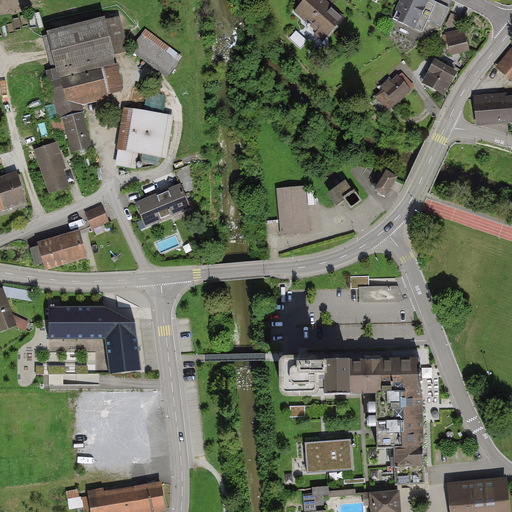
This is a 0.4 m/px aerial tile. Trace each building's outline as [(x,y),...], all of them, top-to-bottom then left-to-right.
[(345,21),(323,0),(282,0),(282,1),(324,42),(345,21)] [(414,34),(427,4),(418,0),(397,0),(388,23),(414,34)] [(455,27),(460,16),(451,13),(447,24),(455,27)] [(116,16),(39,34),(67,154),(90,149),(79,103),(120,94),(111,56),(124,53),(116,16)] [(442,35),(447,57),(467,52),(462,30),(442,35)] [(302,47),(308,41),(298,32),(292,38),(302,47)] [(141,36),(129,53),(165,78),(178,61),(141,36)] [(511,84),(511,49),(495,68),(511,84)] [(441,96),(454,74),(431,60),(417,83),(441,96)] [(384,111),(414,87),(401,71),(371,96),(384,111)] [(165,98),(154,96),(153,105),(164,107),(165,98)] [(471,125),(511,121),(511,96),(469,100),(471,125)] [(172,119),(120,110),(113,153),(164,162),(172,119)] [(53,145),(32,151),(47,195),(67,188),(53,145)] [(382,199),(393,179),(380,171),(368,191),(382,199)] [(0,208),(25,200),(17,175),(0,181),(0,208)] [(347,181),(327,194),(338,211),(358,199),(347,181)] [(132,205),(142,229),(188,209),(178,186),(132,205)] [(308,235),(304,189),(274,191),(278,237),(308,235)] [(87,214),(93,228),(108,222),(102,208),(87,214)] [(79,234),(32,248),(37,265),(45,262),(47,268),(86,257),(79,234)] [(352,274),(352,286),(371,286),(370,274),(352,274)] [(360,287),(361,302),(388,301),(388,293),(402,293),(401,285),(360,287)] [(1,290),(0,290),(0,328),(1,330),(14,326),(1,290)] [(110,307),(49,308),(49,337),(105,336),(110,374),(142,370),(135,320),(110,307)] [(312,361),(286,361),(285,362),(283,363),(282,365),(283,391),(284,393),(285,394),(286,395),(313,395),(315,394),(316,392),(316,390),(316,378),(325,378),(325,395),(350,395),(350,394),(364,393),(365,406),(376,406),(378,449),(394,448),(396,485),(425,483),(420,359),(349,361),(349,360),(325,361),(325,366),(316,366),(316,364),(314,362),(312,361)] [(66,383),(66,366),(50,365),(50,383),(66,383)] [(77,373),(77,379),(95,379),(95,373),(78,373),(78,368),(67,368),(67,373),(77,373)] [(302,444),(304,476),(351,473),(349,441),(302,444)] [(450,486),(452,511),(506,511),(503,481),(450,486)] [(162,511),(158,486),(87,496),(89,511),(162,511)] [(356,487),(334,490),(335,497),(357,495),(356,487)] [(298,492),(299,511),(325,511),(323,490),(298,492)] [(357,496),(345,497),(346,511),(355,511),(355,501),(364,500),(364,492),(357,493),(357,496)] [(366,495),(367,511),(397,511),(396,493),(366,495)]
